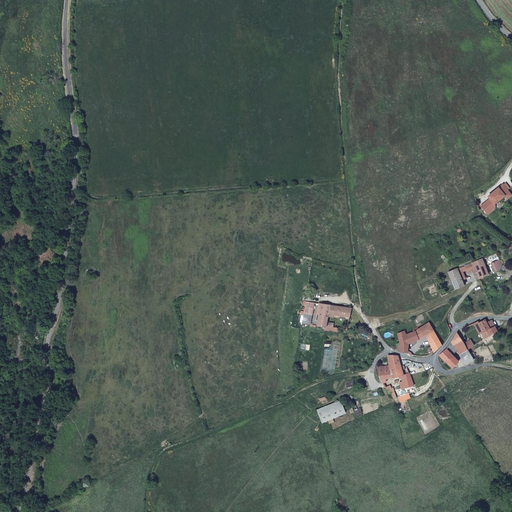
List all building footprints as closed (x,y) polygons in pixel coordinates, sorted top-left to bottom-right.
[(502,184),(487,196),(489,199),(493,205),(504,196),(506,199),(511,195),(502,184)] [(493,205),(489,199),(479,206),(485,214),(495,207),(493,205)] [(474,270),(477,279),(486,275),(480,260),(471,263),(474,270)] [(497,261),(489,265),(493,272),(498,270),(499,266),(497,261)] [(466,273),(474,270),(471,263),(463,266),(465,270),(466,273)] [(456,269),(447,273),(454,290),(464,286),(461,281),(465,279),(461,272),(465,270),(463,266),(456,269)] [(311,325),(314,304),(305,302),(301,323),(311,325)] [(318,326),(326,327),(326,323),(328,316),(329,306),(321,304),(318,326)] [(349,318),(350,309),(329,306),(328,316),(332,317),(332,315),(349,318)] [(478,323),(474,325),(479,335),(482,334),(484,340),(490,336),(497,331),(496,329),(492,322),(488,323),(485,321),(478,324),(478,323)] [(326,327),(325,331),(337,333),(338,329),(332,328),(332,324),(326,323),(326,327)] [(434,352),(442,345),(428,323),(414,332),(405,335),(404,332),(397,334),(399,342),(399,350),(407,352),(408,344),(417,340),(424,336),(434,352)] [(468,350),(465,345),(457,333),(451,343),(457,352),(460,356),(468,350)] [(472,341),(465,345),(468,350),(476,346),(472,341)] [(451,343),(447,350),(452,356),(457,352),(451,343)] [(439,357),(452,370),(460,364),(452,356),(447,350),(439,357)] [(475,361),(470,354),(468,350),(460,356),(459,357),(465,366),(467,366),(475,361)] [(406,388),(413,386),(409,374),(403,377),(397,358),(387,357),(388,367),(378,368),(380,381),(401,377),(402,383),(400,384),(402,390),(406,388)] [(346,383),(347,389),(355,387),(353,380),(346,383)] [(391,395),(394,400),(398,399),(393,389),(392,390),(391,386),(385,388),(386,390),(388,389),(391,395)] [(341,401),(318,411),(323,424),(346,414),(341,401)] [(355,417),(363,414),(359,403),(355,405),(357,410),(354,411),(355,417)]
